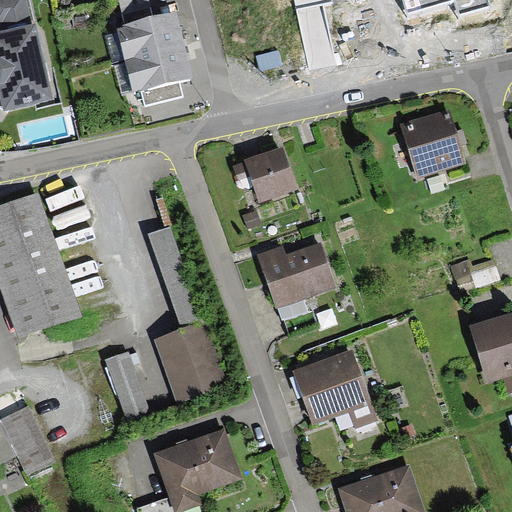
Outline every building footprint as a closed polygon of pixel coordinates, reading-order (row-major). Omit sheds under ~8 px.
[(0,0),(0,94),(5,115),(53,104),(36,28),(34,29),(27,0),(0,0)] [(149,0),(119,0),(126,30),(118,32),(133,97),(142,94),(145,107),(184,98),(182,86),(194,83),(179,15),(154,20),(149,0)] [(450,111),(401,127),(418,181),(467,166),(450,111)] [(283,151),(233,169),(238,184),(250,180),(260,207),(299,193),(283,151)] [(40,197),(0,210),(0,286),(20,344),(84,322),(40,197)] [(262,226),(258,212),(243,217),(248,231),(262,226)] [(171,229),(148,238),(182,334),(204,326),(171,229)] [(284,248),(257,257),(276,312),(278,311),(282,323),(309,313),(305,301),(337,290),(321,245),(287,257),(284,248)] [(511,317),(470,330),(487,387),(504,382),(508,397),(511,396),(511,317)] [(182,334),(155,343),(178,407),(230,389),(207,325),(204,326),(182,334)] [(353,353),(293,375),(312,429),(350,415),(356,431),(378,423),(353,353)] [(129,354),(105,362),(127,424),(151,416),(129,354)] [(146,383),(152,414),(169,411),(162,380),(146,383)] [(1,424),(0,424),(0,465),(18,458),(27,477),(56,464),(30,408),(0,421),(1,424)] [(225,432),(155,458),(170,501),(139,511),(190,511),(204,507),(201,497),(243,482),(225,432)] [(425,511),(410,467),(338,492),(345,511),(425,511)]
